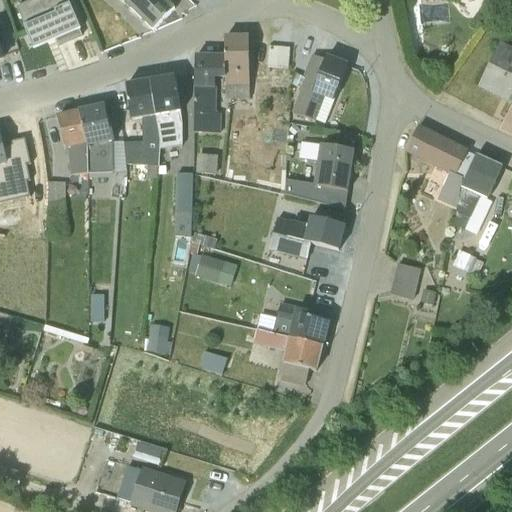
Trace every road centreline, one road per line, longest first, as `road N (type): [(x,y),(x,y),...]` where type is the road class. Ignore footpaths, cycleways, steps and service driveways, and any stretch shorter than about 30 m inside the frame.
road 1 (residential): [(223,511),(294,453),(329,401),(393,82)]
road 2 (residential): [(0,101),(124,66),(255,0)]
road 3 (primary): [(511,364),(387,458),(332,511)]
road 4 (residential): [(270,0),(324,19),(393,82)]
road 5 (residential): [(393,82),(418,106),(511,154)]
